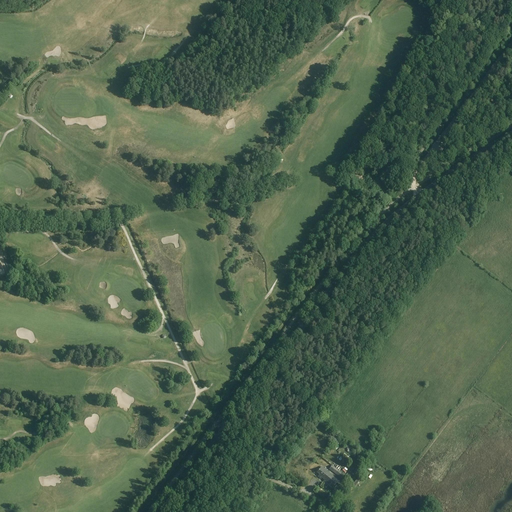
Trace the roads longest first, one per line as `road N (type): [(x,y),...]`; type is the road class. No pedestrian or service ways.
road 1 (tertiary): [(418,196),(367,242),(161,511)]
road 2 (track): [(0,224),(120,223),(198,392)]
road 3 (track): [(383,511),(461,408),(480,403),(511,418)]
road 4 (track): [(414,186),(511,46)]
road 5 (track): [(344,511),(272,480),(222,490),(183,482)]
